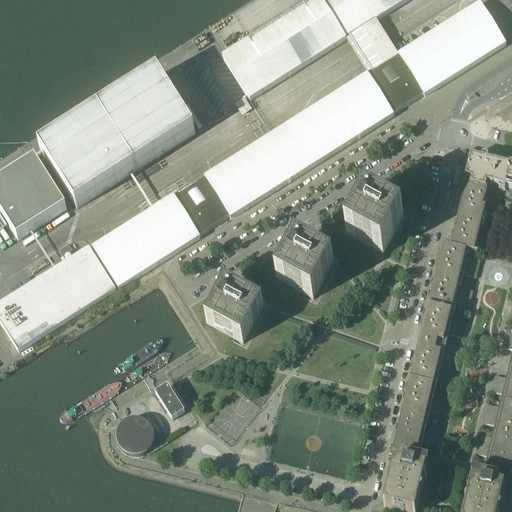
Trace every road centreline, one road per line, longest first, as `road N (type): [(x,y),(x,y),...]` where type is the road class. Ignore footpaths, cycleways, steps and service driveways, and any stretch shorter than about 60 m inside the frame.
road 1 (residential): [(455,139),(368,496),(240,466)]
road 2 (residential): [(176,273),(187,292),(435,135)]
road 3 (residential): [(435,135),(407,131),(176,273)]
road 4 (unclassified): [(261,118),(444,0)]
